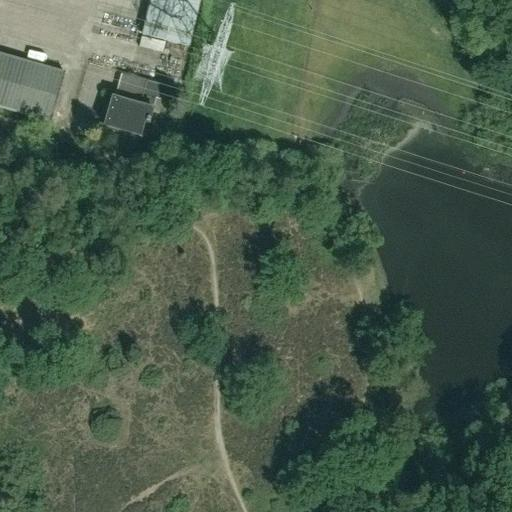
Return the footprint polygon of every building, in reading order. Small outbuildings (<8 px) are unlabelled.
[(150,0),(142,36),(189,47),(199,0),(150,0)] [(0,109),(50,124),(64,74),(0,55),(0,109)] [(151,81),(175,86),(177,75),(153,70),(151,81)] [(116,78),(113,90),(137,95),(139,83),(116,78)] [(166,102),(170,89),(147,83),(140,107),(111,98),(103,126),(139,136),(143,122),(147,124),(154,99),(166,102)]
